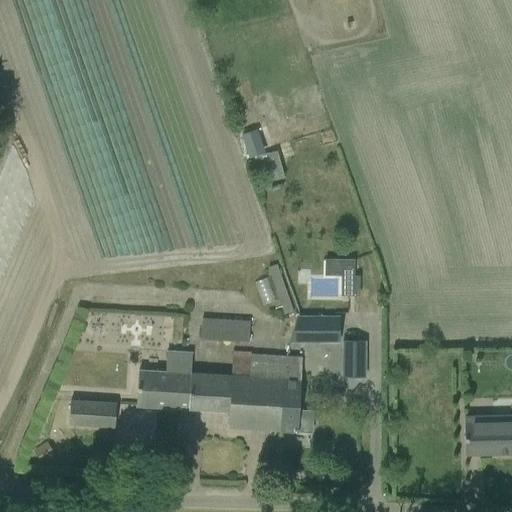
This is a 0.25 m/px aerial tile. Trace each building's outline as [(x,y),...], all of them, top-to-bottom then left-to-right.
[(264,152),(256,129),(241,134),(249,157),(264,152)] [(284,312),(293,309),(277,265),(268,267),(284,312)] [(346,297),(365,295),(363,278),(345,279),(346,297)] [(298,316),(292,342),(338,342),(339,317),(298,316)] [(247,341),(248,322),(201,318),(199,337),(247,341)] [(340,376),(365,376),(365,342),(340,342),(340,376)] [(233,377),(231,412),(228,412),(228,428),(298,432),(298,431),(311,432),(312,412),(299,411),(302,359),(251,356),(252,352),(231,351),(230,377),(233,377)] [(136,406),(176,409),(188,410),(190,375),(192,354),(166,353),(165,371),(138,370),(137,387),(136,406)] [(190,375),(188,410),(228,412),(231,412),(233,377),(230,377),(190,375)] [(71,400),(69,426),(115,429),(116,403),(71,400)] [(506,455),(511,454),(511,417),(464,419),(465,455),(498,455),(498,453),(506,452),(506,455)] [(47,440),(35,448),(44,461),(55,453),(47,440)]
